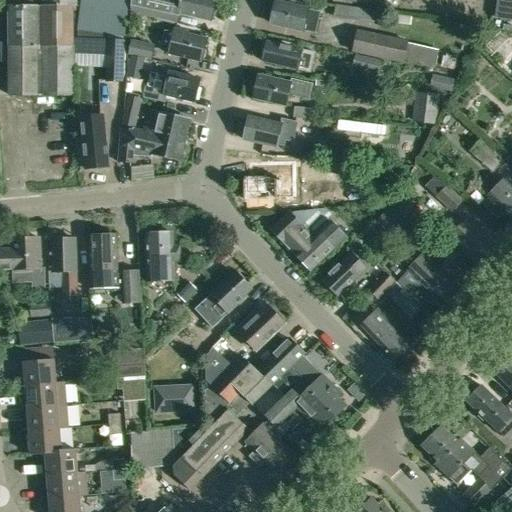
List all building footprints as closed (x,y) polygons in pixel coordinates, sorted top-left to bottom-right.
[(79,40),(123,39),(128,0),(81,0),(81,8),(79,40)] [(211,19),(213,17),(215,11),(213,9),(215,0),(130,0),(127,13),(176,23),(178,14),(210,22),(211,19)] [(511,20),(511,0),(495,0),(493,17),(511,20)] [(271,25),(302,32),(312,34),(317,13),(307,10),(276,3),(274,9),(271,10),(270,16),(272,19),(271,25)] [(9,63),(9,96),(72,96),(72,7),(0,8),(0,63),(9,63)] [(164,31),(161,45),(171,48),(169,55),(201,63),(202,60),(204,58),(205,52),(204,50),(206,40),(188,35),(188,33),(175,30),(174,33),(164,31)] [(351,54),(356,55),(383,60),(403,65),(408,43),(356,31),(351,54)] [(77,55),(106,56),(106,83),(123,83),(125,41),(107,41),(77,40),(77,55)] [(263,63),(299,71),(309,74),(314,54),(304,51),(291,48),(292,46),(282,44),(281,46),(267,43),(267,46),(264,46),(260,59),(264,59),(263,63)] [(131,44),(128,56),(148,60),(150,48),(131,44)] [(381,73),(383,60),(356,55),(353,68),(381,73)] [(128,57),(126,68),(141,71),(143,60),(128,57)] [(169,77),(158,75),(149,73),(143,98),(163,103),(164,96),(193,102),(199,81),(170,74),(169,77)] [(253,89),(252,94),(254,96),(253,100),(284,107),(287,96),(298,98),(300,86),(290,84),(259,76),(256,87),(253,89)] [(431,78),(429,90),(451,95),(454,83),(431,78)] [(415,93),(412,122),(436,125),(439,95),(415,93)] [(147,132),(184,141),(189,122),(152,113),(147,132)] [(103,116),(81,118),(83,138),(83,140),(86,167),(86,169),(95,169),(97,170),(102,170),(104,168),(108,167),(105,136),(103,116)] [(244,130),(243,136),(244,139),(244,141),(275,148),(278,137),(288,140),(291,127),(281,125),(249,117),(247,128),(244,130)] [(384,128),(337,123),(336,132),(383,137),(384,128)] [(149,159),(150,154),(180,161),(184,141),(147,132),(142,131),(121,129),(120,139),(119,164),(135,165),(135,158),(149,159)] [(83,140),(76,140),(76,167),(86,167),(83,140)] [(304,145),(301,155),(338,163),(341,153),(304,145)] [(488,153),(478,164),(492,178),(504,166),(489,152),(488,153)] [(244,201),(276,201),(286,200),(285,178),(275,178),(243,178),(244,201)] [(490,200),(484,206),(496,219),(502,212),(511,221),(511,185),(506,179),(487,197),(490,200)] [(445,187),(436,197),(452,212),(461,202),(445,187)] [(377,222),(396,241),(411,225),(392,206),(377,222)] [(289,212),(271,230),(297,257),(310,271),(325,257),(333,249),(344,238),(330,222),(318,233),(318,232),(313,237),(289,212)] [(467,220),(449,239),(467,257),(481,271),(495,257),(499,253),(500,252),(467,220)] [(173,234),(144,236),(145,257),(146,269),(147,269),(147,282),(174,281),(174,262),(180,262),(179,246),(174,246),(173,234)] [(87,238),(89,272),(90,289),(118,288),(116,257),(115,237),(87,238)] [(11,241),(11,248),(0,248),(0,271),(31,270),(31,291),(45,290),(44,269),(40,269),(38,239),(11,241)] [(54,241),(50,241),(51,257),(52,273),(61,272),(63,297),(76,296),(75,257),(75,240),(63,240),(62,239),(56,239),(54,241)] [(409,298),(422,284),(424,285),(423,286),(446,308),(462,292),(439,269),(438,270),(431,263),(423,255),(415,247),(401,261),(409,268),(395,283),(409,298)] [(323,280),(329,287),(328,290),(333,295),(336,294),(338,297),(360,276),(359,276),(365,270),(351,255),(345,260),(323,280)] [(122,303),(135,302),(140,302),(138,269),(120,270),(122,303)] [(210,328),(221,318),(226,313),(228,314),(238,305),(237,303),(251,291),(243,283),(243,279),(239,275),(236,275),(234,273),(194,311),(210,328)] [(384,293),(392,301),(402,291),(385,274),(375,283),(367,290),(377,301),(384,293)] [(188,282),(176,294),(185,303),(197,291),(188,282)] [(50,305),(30,306),(31,318),(51,317),(50,305)] [(254,313),(236,330),(255,352),(283,325),(282,324),(283,322),(276,314),(274,316),(267,308),(257,317),(254,313)] [(183,312),(155,340),(163,348),(191,320),(183,312)] [(378,313),(363,328),(373,339),(394,361),(410,345),(388,323),(378,313)] [(51,318),(53,343),(92,339),(92,318),(51,318)] [(37,344),(53,343),(51,323),(35,325),(37,344)] [(213,349),(205,360),(205,382),(210,387),(205,393),(205,422),(209,426),(239,394),(251,406),(304,356),(289,340),(255,372),(221,339),(213,349)] [(22,351),(25,386),(55,383),(52,349),(22,351)] [(495,376),(511,392),(511,362),(510,360),(506,364),(504,362),(496,370),(498,372),(495,376)] [(145,377),(144,367),(144,365),(115,367),(115,369),(116,380),(145,377)] [(300,382),(336,416),(345,407),(337,398),(341,394),(323,376),(322,377),(314,368),(300,382)] [(116,380),(115,369),(104,370),(105,380),(116,380)] [(116,380),(105,380),(105,391),(117,390),(116,380)] [(336,416),(300,382),(264,417),(276,429),(297,408),(312,424),(316,420),(324,428),(336,416)] [(18,409),(26,409),(66,405),(65,383),(55,383),(25,386),(25,395),(17,396),(18,409)] [(194,386),(154,388),(155,415),(195,413),(194,386)] [(361,388),(353,396),(359,402),(367,394),(361,388)] [(481,388),(476,393),(473,392),(468,397),(469,401),(466,404),(478,415),(478,418),(482,422),(484,421),(488,425),(489,424),(503,438),(511,429),(511,419),(502,410),(503,410),(481,388)] [(172,431),(174,467),(172,468),(173,476),(189,492),(202,479),(248,431),(235,418),(248,404),(240,396),(226,410),(227,411),(207,431),(205,428),(172,431)] [(26,409),(28,431),(58,429),(68,428),(66,405),(26,409)] [(107,416),(108,426),(120,425),(119,415),(107,416)] [(247,443),(254,450),(248,457),(259,467),(265,461),(277,473),(279,471),(281,473),(290,464),(287,462),(292,457),(276,441),(280,436),(266,423),(247,443)] [(120,425),(108,426),(110,447),(121,446),(120,425)] [(433,437),(432,438),(460,466),(464,462),(472,471),(471,471),(491,491),(511,471),(488,449),(479,458),(461,441),(458,443),(442,428),(441,430),(437,430),(433,433),(433,437)] [(60,452),(58,429),(28,431),(30,456),(45,455),(45,453),(60,452)] [(174,467),(172,431),(130,434),(132,471),(174,467)] [(460,466),(432,438),(431,440),(427,440),(423,443),(424,447),(422,448),(438,464),(436,467),(448,479),(449,478),(456,486),(471,471),(472,471),(464,462),(460,466)] [(45,455),(47,476),(76,473),(74,451),(60,452),(45,453),(45,455)] [(111,461),(112,472),(123,471),(123,460),(111,461)] [(123,471),(112,472),(113,482),(124,481),(123,471)] [(47,476),(49,499),(78,496),(87,495),(85,473),(76,473),(47,476)] [(469,510),(488,490),(480,482),(460,502),(469,510)] [(79,511),(78,496),(49,499),(49,511),(79,511)] [(383,511),(372,500),(370,501),(367,500),(362,505),(363,509),(359,511),(383,511)]
